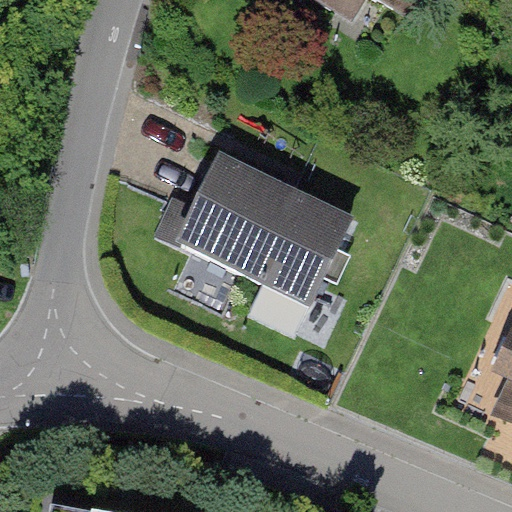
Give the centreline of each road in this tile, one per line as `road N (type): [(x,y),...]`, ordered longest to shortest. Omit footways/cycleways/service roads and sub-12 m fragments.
road 1 (residential): [(42,364),(236,424),(453,511)]
road 2 (residential): [(119,0),(42,364)]
